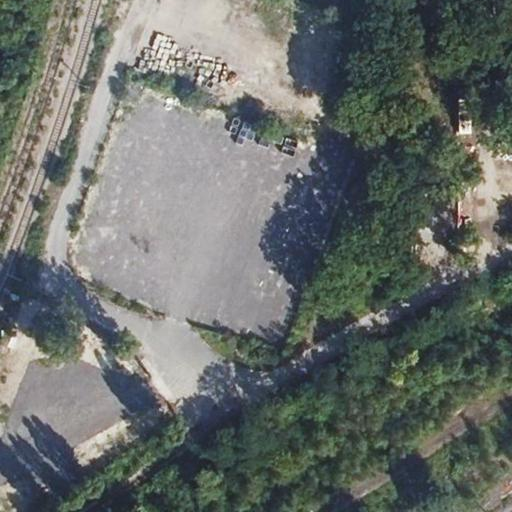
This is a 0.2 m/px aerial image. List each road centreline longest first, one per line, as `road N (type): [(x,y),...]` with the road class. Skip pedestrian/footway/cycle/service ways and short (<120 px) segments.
road 1 (track): [(240,404),(78,293),(61,264),(57,242),(142,0)]
road 2 (track): [(511,259),(347,340),(222,414),(86,511)]
